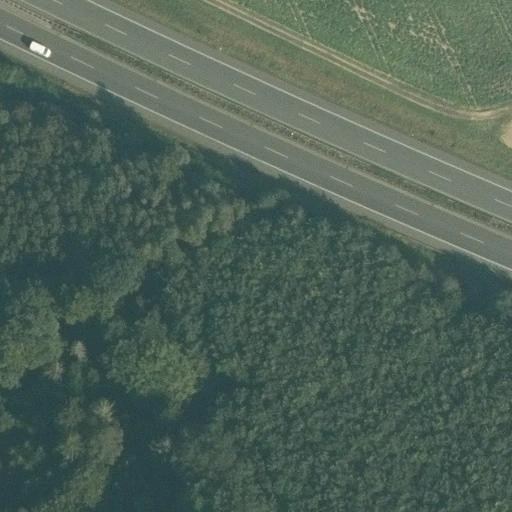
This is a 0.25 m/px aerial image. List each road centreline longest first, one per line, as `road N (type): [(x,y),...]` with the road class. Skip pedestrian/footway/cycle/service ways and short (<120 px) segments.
road 1 (motorway): [(0,23),(511,257)]
road 2 (motorway): [(511,207),(51,0)]
road 3 (track): [(511,112),(478,127),(207,0)]
